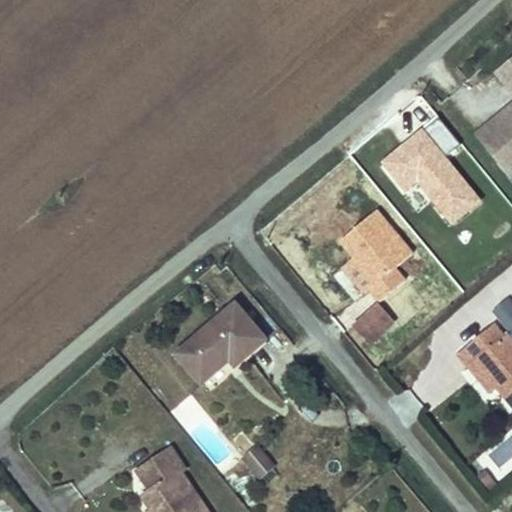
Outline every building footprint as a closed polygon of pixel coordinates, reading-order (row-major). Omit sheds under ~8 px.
[(511,60),(493,75),(511,99),(511,104),(474,134),(511,183),(511,60)] [(480,204),(447,157),(462,146),(441,119),(382,162),(410,200),(424,190),(450,226),(480,204)] [(404,265),(420,248),(382,206),(346,236),(379,276),(372,282),(388,300),(415,279),(404,265)] [(377,304),(352,330),(371,349),(397,323),(377,304)] [(244,371),(273,347),(240,312),(184,358),(209,387),(238,365),(244,371)] [(484,358),(511,392),(511,330),(511,332),(501,319),(463,350),(475,365),(484,358)] [(511,429),(478,460),(499,483),(511,470),(511,429)] [(272,476),(285,466),(271,449),(258,460),(272,476)] [(208,511),(186,478),(191,474),(176,453),(142,475),(156,497),(147,503),(152,511),(208,511)]
